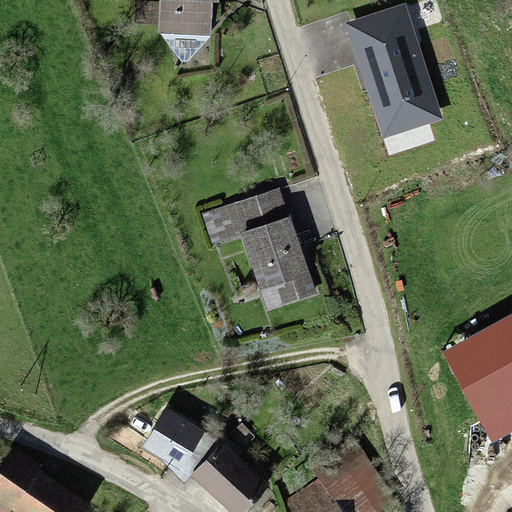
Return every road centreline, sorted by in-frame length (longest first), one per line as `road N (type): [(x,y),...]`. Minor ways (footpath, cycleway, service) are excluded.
road 1 (tertiary): [(426,511),(278,0)]
road 2 (track): [(383,348),(301,355),(149,394),(99,422),(70,452)]
road 3 (unclassified): [(175,511),(0,423)]
